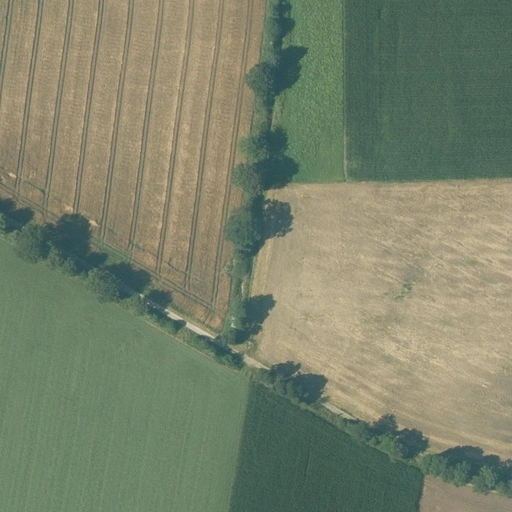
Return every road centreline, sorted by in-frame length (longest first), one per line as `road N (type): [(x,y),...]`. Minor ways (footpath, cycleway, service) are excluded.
road 1 (track): [(249,362),(394,445),(511,479)]
road 2 (unclassified): [(0,216),(249,362)]
